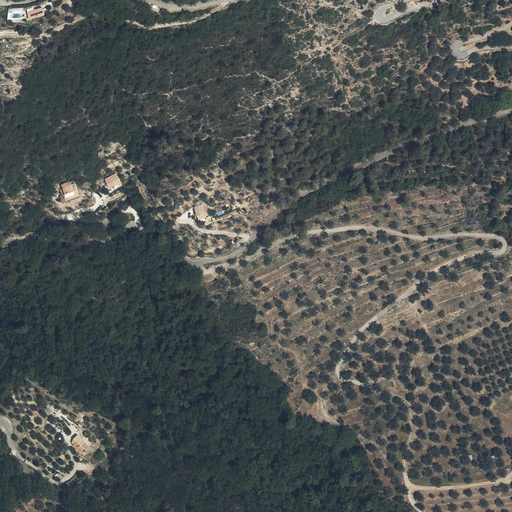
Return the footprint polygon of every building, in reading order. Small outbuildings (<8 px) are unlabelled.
[(50,12),(47,5),(33,10),(35,16),(43,13),(43,14),(50,12)] [(114,191),(120,188),(116,178),(104,184),(109,193),(114,191)] [(59,195),(61,200),(63,200),(65,206),(78,201),(74,189),(71,191),(69,187),(61,190),(62,193),(59,195)] [(63,200),(61,200),(59,201),(62,209),(79,203),(78,201),(65,206),(63,200)] [(202,209),(195,212),(198,221),(206,218),(209,216),(207,210),(203,212),(202,209)] [(80,452),(84,448),(81,445),(85,441),(77,435),(73,439),(76,442),(73,446),(80,452)] [(81,445),(84,448),(86,450),(90,446),(85,441),(81,445)]
